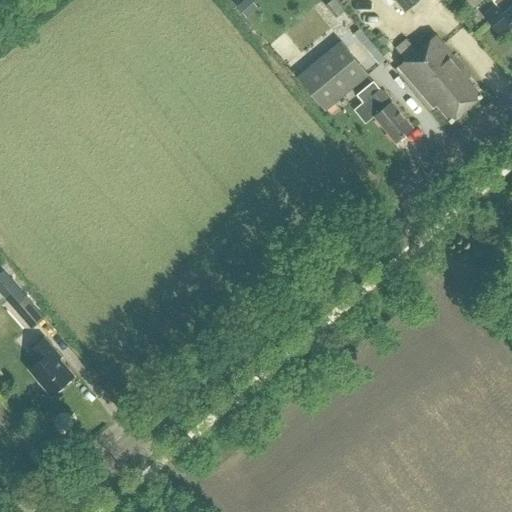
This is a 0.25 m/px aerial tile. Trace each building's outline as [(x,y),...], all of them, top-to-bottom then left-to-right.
[(248,0),(244,0),(238,6),(247,17),(256,8),(248,0)] [(495,4),(483,13),(499,32),(511,21),(511,0),(492,0),(495,4)] [(365,34),(359,39),(380,63),(386,58),(365,34)] [(430,101),(434,98),(452,120),(481,95),(466,78),(470,75),(436,34),(399,65),(430,101)] [(340,39),(297,74),(326,109),(368,74),(340,39)] [(373,81),(357,94),(363,102),(375,116),(374,116),(395,141),(412,127),(392,102),(391,102),(379,89),(373,81)] [(43,314),(25,293),(10,305),(28,326),(43,314)] [(44,336),(29,349),(36,358),(28,364),(51,391),(74,372),(44,336)]
